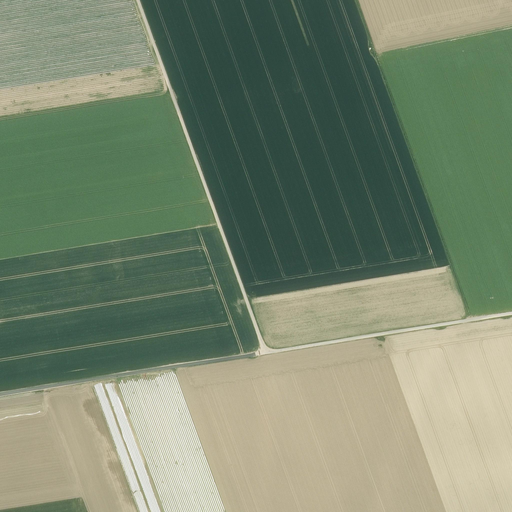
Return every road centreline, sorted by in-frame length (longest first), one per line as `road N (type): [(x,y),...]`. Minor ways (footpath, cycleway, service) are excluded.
road 1 (track): [(0,394),(511,313)]
road 2 (track): [(137,0),(265,352)]
road 3 (track): [(472,319),(356,0)]
road 4 (track): [(0,119),(170,92)]
